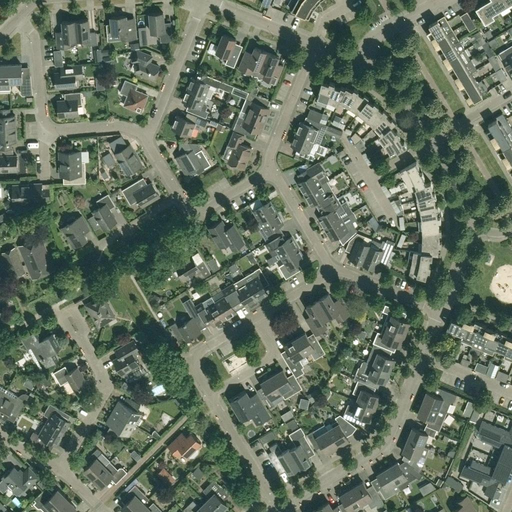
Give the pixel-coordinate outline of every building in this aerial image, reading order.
[(314,8),(302,0),(297,0),(291,11),(309,18),(314,8)] [(321,0),(302,0),(314,8),(321,0)] [(508,6),(504,0),(489,0),(488,1),(496,13),(508,6)] [(496,13),(488,1),(476,8),(485,24),(495,18),(493,15),(496,13)] [(163,12),(150,14),(151,33),(158,32),(158,37),(160,37),(161,42),(171,41),(172,37),(171,27),(164,28),(163,12)] [(136,38),(135,27),(134,18),(126,18),(126,16),(111,17),(112,24),(107,25),(107,34),(112,33),(112,34),(121,33),(121,39),(136,38)] [(434,42),(453,31),(444,16),(438,20),(429,25),(432,30),(426,33),(430,39),(431,38),(434,42)] [(88,19),(75,20),(77,40),(85,40),(85,46),(98,45),(96,32),(89,33),(88,19)] [(62,22),(63,32),(56,32),(58,48),(78,46),(77,40),(75,20),(62,22)] [(438,53),(459,41),(453,31),(434,42),(437,46),(435,47),(438,53)] [(484,39),(481,35),(479,31),(474,34),(478,42),(484,39)] [(233,46),(236,39),(223,34),(216,52),(228,57),(225,64),(234,67),(239,54),(234,52),(236,48),(233,46)] [(446,62),(464,50),(459,41),(438,53),(442,58),(443,57),(446,62)] [(511,46),(509,49),(507,48),(498,53),(508,71),(511,68),(511,46)] [(257,77),(267,52),(255,47),(253,53),(246,51),(239,69),(252,74),(252,77),(257,77)] [(154,80),(159,67),(150,63),(152,57),(137,50),(132,61),(136,63),(135,64),(138,65),(135,72),(154,80)] [(450,72),(466,63),(471,60),(470,60),(464,50),(446,62),(448,66),(447,67),(450,72)] [(283,66),(277,63),(279,57),(267,52),(257,77),(261,80),(263,79),(276,84),(283,66)] [(471,60),(466,63),(450,72),(453,78),(455,77),(457,81),(472,73),(477,69),(471,60)] [(22,64),(10,65),(10,83),(20,82),(21,93),(23,95),(32,95),(31,76),(22,76),(22,64)] [(10,83),(10,65),(0,65),(0,90),(5,90),(5,83),(10,83)] [(81,65),(66,66),(61,66),(61,72),(55,72),(56,88),(76,86),(76,80),(83,79),(81,65)] [(501,69),(495,72),(501,82),(507,79),(501,69)] [(221,81),(206,75),(198,71),(195,78),(192,77),(187,89),(211,98),(215,86),(218,88),(221,81)] [(477,82),(472,73),(457,81),(460,86),(459,87),(462,92),(477,82)] [(138,85),(125,80),(120,93),(128,96),(124,105),(141,112),(147,95),(135,90),(138,85)] [(482,80),(478,83),(477,82),(462,92),(465,97),(466,96),(469,101),(488,90),(488,88),(485,84),(483,83),(482,80)] [(334,86),(335,84),(330,82),(329,84),(322,82),(317,98),(327,102),(334,86)] [(346,89),(345,89),(341,87),(340,89),(334,86),(327,102),(337,106),(339,103),(339,102),(346,89)] [(357,93),(358,91),(354,89),(353,91),(346,87),(345,89),(346,89),(339,102),(339,103),(337,106),(341,108),(343,105),(348,108),(357,93)] [(206,103),(203,102),(205,96),(211,98),(187,89),(183,101),(194,105),(191,112),(206,118),(209,111),(206,110),(207,106),(206,103)] [(69,100),(58,101),(59,117),(79,115),(78,105),(82,104),(81,92),(69,93),(69,100)] [(250,108),(248,113),(265,121),(270,109),(259,104),(262,98),(249,92),(243,105),(250,108)] [(367,100),(368,100),(369,98),(365,95),(363,97),(357,93),(348,108),(357,114),(367,100)] [(377,107),(379,106),(375,102),(373,104),(368,100),(367,100),(357,114),(366,120),(377,107)] [(386,115),(386,116),(388,114),(384,111),(382,112),(377,107),(366,120),(374,127),(386,115)] [(15,116),(10,116),(10,109),(0,109),(0,129),(16,129),(15,116)] [(319,122),(322,114),(310,109),(307,117),(319,122)] [(260,133),(265,121),(248,113),(245,119),(239,116),(233,129),(246,135),(249,128),(260,133)] [(205,127),(208,121),(191,114),(189,121),(177,116),(172,128),(190,136),(194,128),(200,130),(201,126),(205,127)] [(391,121),(386,116),(386,115),(374,127),(381,135),(391,127),(396,123),(393,119),(391,121)] [(327,125),(319,122),(307,117),(314,120),(312,127),(301,122),(296,134),(313,141),(320,144),(327,125)] [(493,141),(511,129),(511,128),(508,121),(505,120),(499,124),(497,119),(488,124),(491,129),(486,132),(489,138),(491,137),(493,141)] [(399,136),(399,137),(400,136),(397,131),(395,133),(391,127),(381,135),(378,138),(385,146),(399,136)] [(16,141),(16,129),(0,129),(0,149),(2,149),(3,149),(12,149),(12,142),(16,141)] [(497,152),(511,143),(511,129),(493,141),(496,145),(494,146),(497,152)] [(354,142),(361,134),(356,131),(351,137),(354,142)] [(244,169),(252,148),(241,144),(244,136),(234,132),(229,144),(234,147),(228,162),(244,169)] [(311,148),(313,141),(296,134),(291,145),(304,151),(302,156),(313,161),(316,155),(314,154),(316,150),(311,148)] [(402,142),(399,137),(399,136),(385,146),(391,156),(407,146),(404,141),(402,142)] [(361,139),(356,144),(360,152),(366,147),(361,139)] [(505,161),(511,156),(511,143),(497,152),(501,157),(502,156),(505,161)] [(130,144),(115,153),(127,174),(142,165),(130,144)] [(3,156),(2,149),(0,149),(0,171),(17,171),(17,156),(3,156)] [(204,169),(211,165),(201,150),(195,153),(193,149),(187,153),(186,151),(176,158),(186,175),(189,173),(191,176),(198,172),(198,173),(205,169),(204,169)] [(340,158),(346,154),(343,149),(337,153),(340,158)] [(59,152),(60,176),(72,175),(73,183),(86,183),(85,162),(81,162),(80,151),(59,152)] [(400,171),(405,181),(421,173),(420,173),(417,167),(419,166),(416,161),(400,171)] [(351,171),(358,169),(357,163),(349,165),(351,171)] [(317,164),(305,171),(297,175),(301,181),(298,183),(305,194),(328,180),(327,181),(317,164)] [(422,172),(420,173),(421,173),(405,181),(410,191),(413,189),(425,184),(423,178),(425,177),(422,172)] [(338,197),(328,180),(305,194),(311,205),(315,203),(318,209),(338,197)] [(140,190),(136,182),(122,190),(130,205),(139,200),(142,206),(160,196),(152,183),(140,190)] [(431,182),(425,184),(413,189),(417,199),(433,194),(431,188),(433,187),(431,182)] [(49,187),(42,187),(42,185),(35,185),(35,186),(29,187),(29,185),(13,186),(13,187),(9,187),(9,196),(13,200),(14,206),(21,205),(21,203),(30,203),(30,199),(35,199),(35,200),(42,200),(42,199),(49,199),(49,187)] [(93,212),(104,229),(117,222),(109,210),(115,206),(108,194),(96,201),(100,207),(93,212)] [(435,194),(433,194),(417,199),(419,210),(436,206),(434,199),(437,199),(435,194)] [(345,209),(342,204),(338,197),(318,209),(322,215),(319,217),(325,229),(342,219),(338,213),(345,209)] [(270,201),(264,205),(260,198),(250,204),(260,222),(277,212),(270,201)] [(400,199),(395,201),(395,200),(391,202),(394,207),(398,205),(401,204),(400,199)] [(404,214),(401,204),(398,205),(394,207),(398,215),(404,214)] [(438,205),(436,206),(419,210),(421,220),(438,218),(437,211),(439,211),(438,205)] [(283,223),(277,212),(260,222),(263,227),(259,230),(266,242),(277,235),(273,229),(283,223)] [(82,216),(76,220),(74,217),(72,217),(67,220),(67,222),(68,224),(62,228),(73,248),(87,239),(84,233),(89,229),(82,216)] [(440,218),(438,218),(421,220),(422,231),(439,230),(439,223),(441,223),(440,218)] [(357,231),(354,226),(351,220),(345,224),(342,219),(325,229),(332,240),(342,234),(347,241),(357,231)] [(244,244),(238,233),(233,225),(227,229),(222,221),(209,228),(221,247),(228,243),(233,250),(244,244)] [(441,230),(439,230),(422,231),(422,242),(439,243),(439,242),(439,235),(441,235),(441,230)] [(291,237),(288,239),(284,233),(265,244),(273,256),(279,253),(282,258),(298,248),(291,237)] [(363,264),(370,245),(363,242),(365,236),(357,233),(349,241),(347,245),(354,248),(350,259),(363,264)] [(19,246),(33,279),(55,269),(41,237),(19,246)] [(386,241),(385,244),(372,239),(370,245),(363,264),(375,269),(380,257),(388,260),(394,245),(386,241)] [(441,242),(439,242),(439,243),(422,242),(421,252),(421,253),(432,254),(438,255),(439,247),(441,248),(441,242)] [(2,253),(13,278),(26,273),(15,248),(2,253)] [(294,265),(305,259),(298,248),(282,258),(285,263),(279,266),(286,278),(298,271),(294,265)] [(432,259),(432,254),(421,253),(421,252),(409,251),(408,261),(412,262),(429,266),(429,265),(430,259),(432,259)] [(191,255),(175,265),(184,280),(194,274),(199,281),(211,273),(203,261),(197,265),(191,255)] [(431,266),(429,265),(429,266),(412,262),(409,273),(426,278),(427,270),(430,271),(431,266)] [(258,277),(248,283),(258,299),(268,293),(261,281),(266,278),(260,268),(254,271),(258,277)] [(229,286),(228,287),(235,299),(241,308),(246,305),(246,306),(258,299),(248,283),(243,286),(241,283),(239,285),(237,281),(233,284),(231,279),(226,282),(229,286)] [(105,294),(108,293),(109,294),(116,291),(112,283),(102,288),(105,294)] [(241,308),(235,299),(228,287),(223,290),(226,296),(215,302),(225,319),(236,312),(241,308)] [(350,315),(342,302),(339,298),(334,301),(329,293),(318,300),(328,318),(334,315),(338,322),(350,315)] [(98,327),(115,317),(102,296),(86,305),(98,327)] [(225,319),(215,302),(210,305),(207,299),(195,306),(197,310),(202,318),(208,327),(213,324),(214,325),(225,319)] [(328,318),(318,300),(306,307),(311,315),(305,319),(315,336),(327,328),(323,321),(328,318)] [(383,311),(389,314),(384,326),(405,334),(410,322),(397,317),(399,310),(385,305),(383,311)] [(463,336),(469,321),(465,319),(465,317),(459,315),(457,320),(452,318),(446,334),(461,340),(463,336)] [(194,336),(201,332),(193,318),(184,323),(185,324),(178,328),(186,342),(195,337),(194,336)] [(474,341),(480,324),(475,321),(474,323),(469,321),(463,336),(470,339),(469,341),(470,343),(472,344),(474,341)] [(484,345),(490,329),(486,328),(486,326),(480,324),(474,341),(484,345)] [(400,346),(405,334),(384,326),(382,331),(381,333),(378,332),(373,343),(374,343),(389,350),(389,349),(386,348),(389,342),(400,346)] [(495,349),(502,332),(496,330),(495,331),(490,329),(484,345),(482,350),(493,354),(495,349)] [(22,339),(28,349),(40,370),(57,360),(53,353),(60,349),(52,335),(41,341),(36,331),(22,339)] [(505,353),(511,338),(507,336),(507,334),(502,332),(495,349),(505,353)] [(305,333),(295,339),(304,355),(310,352),(315,359),(325,353),(319,342),(313,345),(305,333)] [(299,358),(304,355),(295,339),(284,345),(292,358),(286,361),(295,377),(296,378),(304,372),(302,368),(304,367),(299,358)] [(133,341),(118,349),(115,351),(118,358),(113,361),(122,375),(123,374),(127,381),(135,376),(136,374),(133,369),(139,365),(135,359),(137,358),(137,356),(135,352),(139,350),(133,341)] [(394,359),(387,356),(388,353),(389,353),(389,352),(388,352),(389,350),(374,343),(367,362),(364,361),(390,371),(394,359)] [(228,363),(233,372),(244,366),(244,365),(249,363),(244,355),(228,363)] [(388,376),(390,371),(364,361),(362,367),(364,368),(359,380),(371,385),(376,387),(379,380),(385,382),(387,382),(390,377),(388,376)] [(485,374),(488,366),(477,362),(474,369),(485,374)] [(500,366),(491,362),(486,374),(495,378),(500,366)] [(75,392),(87,384),(77,367),(69,372),(65,366),(53,373),(61,385),(68,381),(75,392)] [(285,399),(302,389),(296,378),(295,377),(289,380),(283,370),(272,376),(281,393),(285,399)] [(281,393),(272,376),(261,383),(269,395),(264,398),(270,408),(275,405),(271,399),(281,393)] [(368,392),(371,385),(359,380),(358,380),(353,393),(359,396),(357,401),(375,408),(379,396),(368,392)] [(26,401),(18,396),(7,390),(8,390),(7,389),(0,401),(0,418),(4,421),(11,409),(19,413),(26,401)] [(427,391),(422,403),(439,409),(441,404),(449,407),(451,402),(454,403),(457,395),(442,389),(439,396),(427,391)] [(270,417),(262,402),(256,393),(249,397),(246,392),(231,401),(242,420),(251,415),(257,425),(270,417)] [(119,401),(112,412),(139,427),(143,420),(139,418),(142,414),(137,411),(141,405),(130,399),(127,405),(119,401)] [(465,414),(480,420),(485,404),(470,399),(465,414)] [(370,420),(375,408),(357,401),(355,407),(348,404),(343,417),(356,422),(359,416),(370,420)] [(62,434),(69,422),(63,419),(64,418),(64,416),(66,412),(50,403),(44,413),(45,415),(49,418),(46,424),(62,434)] [(437,415),(439,409),(422,403),(417,415),(429,419),(426,426),(437,430),(439,431),(445,418),(437,415)] [(138,427),(139,427),(112,412),(106,423),(114,428),(110,434),(121,440),(124,434),(129,436),(135,426),(138,427)] [(350,422),(343,417),(340,415),(335,418),(337,421),(331,424),(333,427),(328,430),(337,446),(349,440),(342,429),(345,428),(350,422)] [(503,449),(498,459),(511,464),(511,425),(509,432),(482,421),(478,432),(483,434),(481,440),(503,449)] [(56,445),(62,434),(46,424),(40,435),(33,432),(30,438),(42,445),(45,439),(56,445)] [(437,430),(426,426),(424,430),(420,429),(419,430),(412,428),(407,440),(423,446),(428,435),(434,437),(437,430)] [(310,445),(304,435),(305,435),(301,427),(290,433),(290,436),(296,446),(290,450),(289,448),(301,468),(312,462),(304,449),(310,445)] [(266,440),(277,436),(275,430),(264,435),(266,440)] [(337,446),(328,430),(317,437),(313,431),(307,434),(314,446),(320,443),(326,453),(337,446)] [(192,433),(187,437),(182,433),(168,446),(178,456),(183,451),(187,456),(188,455),(190,457),(194,457),(198,453),(198,450),(195,448),(201,442),(192,433)] [(418,458),(420,455),(425,457),(429,449),(423,446),(407,440),(402,452),(405,453),(403,459),(413,467),(419,472),(423,467),(417,462),(418,458)] [(301,468),(289,448),(282,452),(276,443),(270,447),(272,451),(268,454),(275,466),(282,461),(288,472),(299,466),(301,469),(301,468)] [(84,470),(92,479),(105,466),(97,458),(102,453),(97,448),(89,457),(93,461),(84,470)] [(505,482),(511,465),(511,464),(498,459),(494,469),(473,460),(470,467),(465,464),(460,475),(487,486),(484,494),(498,499),(501,491),(496,489),(500,479),(505,482)] [(116,483),(124,475),(127,472),(123,468),(120,468),(118,470),(109,462),(105,466),(92,479),(101,487),(110,478),(116,483)] [(405,475),(398,462),(388,468),(397,483),(400,489),(405,486),(406,483),(416,477),(419,479),(423,475),(419,472),(413,467),(410,472),(405,475)] [(165,466),(160,472),(174,484),(179,479),(165,466)] [(199,466),(190,475),(194,478),(196,476),(197,476),(201,476),(205,472),(199,466)] [(39,477),(29,467),(23,473),(22,471),(20,473),(14,467),(9,472),(8,471),(2,477),(3,478),(0,481),(0,489),(3,492),(8,486),(17,495),(31,481),(33,483),(39,477)] [(392,486),(397,483),(388,468),(377,474),(384,486),(379,489),(385,499),(396,492),(392,486)] [(50,484),(45,478),(39,484),(45,489),(50,484)] [(224,491),(214,480),(203,491),(210,498),(205,502),(214,511),(220,511),(228,505),(219,496),(224,491)] [(363,482),(352,488),(361,504),(367,501),(371,508),(377,505),(378,508),(384,504),(375,488),(369,492),(363,482)] [(125,511),(136,511),(149,499),(135,485),(125,495),(130,500),(122,508),(125,511)] [(358,511),(356,508),(361,504),(352,488),(340,495),(346,505),(340,509),(342,511),(358,511)] [(44,511),(53,511),(67,499),(57,490),(52,495),(49,495),(44,490),(34,500),(36,502),(34,504),(38,508),(41,508),(44,511)] [(476,511),(474,508),(467,496),(455,503),(457,508),(452,511),(476,511)] [(72,511),(76,508),(67,499),(53,511),(72,511)] [(162,511),(153,503),(148,508),(144,504),(149,499),(136,511),(162,511)] [(214,511),(205,502),(200,507),(193,500),(184,510),(186,511),(214,511)] [(342,511),(340,509),(338,505),(332,509),(328,502),(317,509),(319,511),(342,511)]
